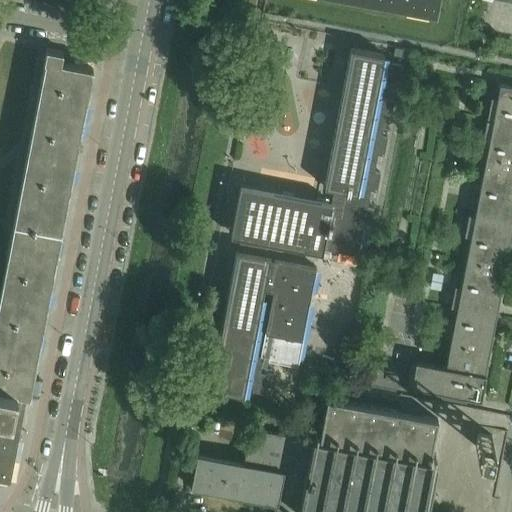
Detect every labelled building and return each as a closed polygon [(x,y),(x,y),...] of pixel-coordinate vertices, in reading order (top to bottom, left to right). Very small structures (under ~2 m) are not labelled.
[(362,0),(435,14),(437,0),(362,0)] [(46,61),(0,296),(0,418),(21,422),(22,413),(17,412),(20,395),(30,397),(93,69),(61,63),(63,52),(47,49),(45,61),(46,61)] [(231,235),(247,238),(244,252),(237,251),(210,389),(244,396),(246,385),(254,387),(253,391),(266,394),(268,385),(264,384),(266,374),(260,373),(263,356),(269,357),(268,360),(298,366),(316,267),(314,267),(315,265),(280,259),(283,245),(323,253),(324,249),(358,256),(364,226),(370,227),(374,209),(367,207),(371,190),(377,191),(381,173),(374,171),(378,154),(384,155),(387,137),(381,136),(385,118),(391,119),(394,101),(388,100),(392,82),(398,83),(401,65),(392,63),(391,67),(383,65),(385,55),(351,49),(325,187),(335,189),(332,203),(241,186),(231,235)] [(395,49),(393,58),(403,60),(405,51),(395,49)] [(511,86),(500,84),(446,367),(416,361),(411,387),(481,401),(511,240),(511,86)] [(438,420),(398,412),(327,398),(323,420),(321,429),(319,441),(251,428),(244,465),(197,456),(192,484),(279,501),(280,494),(308,500),(305,511),(431,511),(437,487),(425,485),(438,420)] [(0,418),(0,479),(9,482),(21,422),(0,418)] [(492,436),(478,433),(476,447),(489,450),(492,436)]
